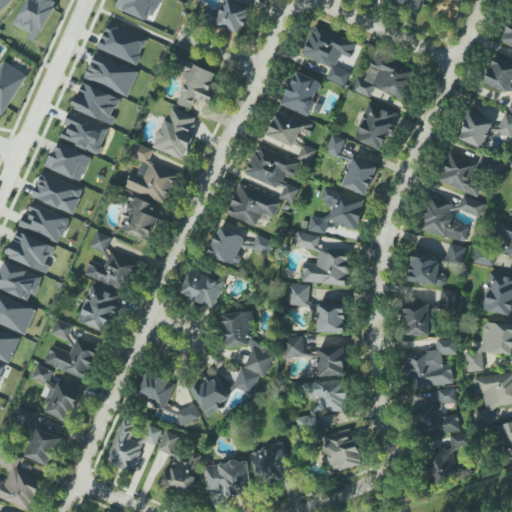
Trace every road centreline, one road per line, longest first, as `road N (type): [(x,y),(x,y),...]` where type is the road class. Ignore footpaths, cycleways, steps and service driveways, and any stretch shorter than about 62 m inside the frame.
road 1 (residential): [(455,60),(321,3),(289,8),(61,511)]
road 2 (residential): [(485,0),(405,174),(381,259),(374,363),(390,472)]
road 3 (residential): [(390,472),(291,511),(75,479)]
road 4 (residential): [(0,188),(84,0)]
road 5 (residential): [(150,311),(190,329),(196,345),(183,357),(138,339)]
